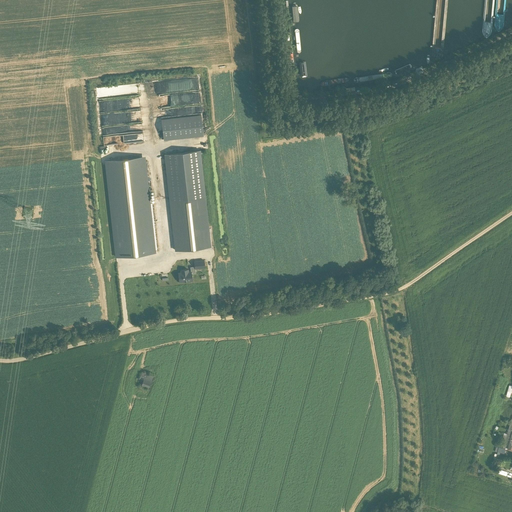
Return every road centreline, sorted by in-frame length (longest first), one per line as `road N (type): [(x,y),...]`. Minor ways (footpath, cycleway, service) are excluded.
road 1 (residential): [(511,31),(384,90),(299,102),(292,100),(282,0)]
road 2 (track): [(511,212),(398,289),(226,317)]
road 3 (unclassified): [(226,317),(169,321),(0,361)]
